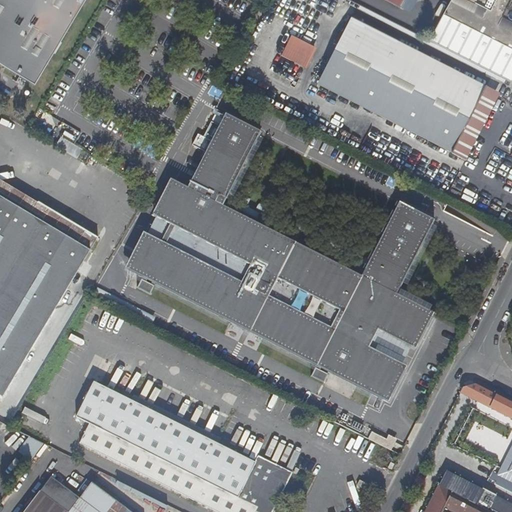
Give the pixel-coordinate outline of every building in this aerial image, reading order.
[(0,0),(0,65),(8,70),(31,85),(34,79),(82,0),(0,0)] [(405,0),(384,0),(400,9),(405,0)] [(409,15),(417,0),(405,0),(400,9),(409,15)] [(511,0),(451,0),(443,17),(511,52),(511,0)] [(350,18),(347,24),(482,92),(485,87),(485,86),(350,18)] [(318,79),(453,148),(454,147),(482,92),(347,24),(318,79)] [(287,40),(279,56),(299,66),(307,50),(287,40)] [(453,148),(318,79),(316,85),(450,155),(450,154),(453,148)] [(499,94),(485,87),(482,92),(454,147),(469,154),(499,94)] [(259,131),(224,114),(186,190),(219,208),(248,152),(252,145),(257,135),(259,131)] [(39,132),(46,121),(41,118),(34,128),(39,132)] [(49,138),(56,127),(50,124),(44,134),(49,138)] [(61,136),(55,145),(76,159),(82,150),(61,136)] [(470,155),(469,154),(454,147),(453,148),(450,154),(467,162),(470,155)] [(383,394),(417,327),(424,313),(394,297),(359,279),(219,208),(186,190),(167,181),(160,195),(126,262),(143,271),(140,277),(139,276),(134,285),(147,292),(152,283),(144,279),(147,273),(316,360),(313,366),(312,366),(308,374),(321,381),(325,372),(318,368),(321,362),(383,394)] [(89,248),(0,195),(0,395),(2,397),(89,248)] [(433,221),(398,203),(388,222),(359,279),(394,297),(422,241),(433,221)] [(221,511),(256,511),(257,511),(260,505),(268,509),(266,511),(273,511),(294,472),(290,470),(260,456),(257,462),(219,443),(132,398),(97,380),(80,414),(92,421),(83,440),(221,511)] [(497,409),(505,413),(511,416),(511,402),(474,383),(463,387),(461,391),(466,393),(471,396),(497,409)] [(222,437),(135,393),(132,398),(219,443),(222,437)] [(505,413),(497,409),(494,414),(502,419),(505,413)] [(395,443),(372,431),(369,439),(392,451),(395,443)] [(30,461),(42,445),(29,435),(17,451),(30,461)] [(275,446),(271,457),(280,461),(284,450),(275,446)] [(127,511),(89,482),(78,497),(50,476),(39,491),(67,511),(127,511)] [(491,511),(488,510),(494,498),(496,495),(484,489),(479,497),(472,493),(468,500),(439,485),(424,511),(491,511)] [(67,511),(39,491),(23,511),(67,511)] [(511,511),(511,506),(494,498),(488,510),(491,511),(511,511)]
